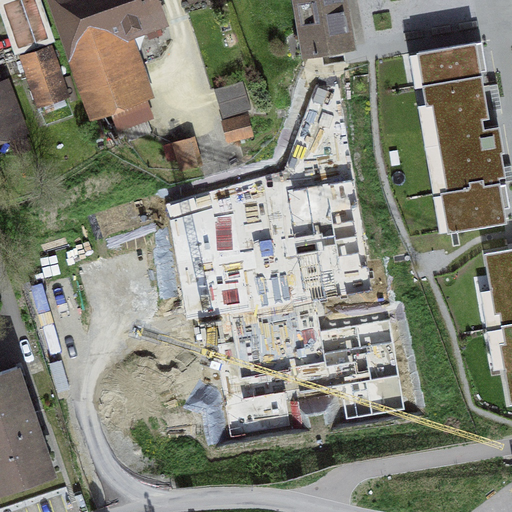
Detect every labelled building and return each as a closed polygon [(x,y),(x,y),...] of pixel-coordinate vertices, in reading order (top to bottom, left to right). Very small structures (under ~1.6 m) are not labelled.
[(153,0),(44,0),(86,124),(154,102),(134,41),(164,31),(153,0)] [(297,0),(305,45),(342,39),(335,0),(297,0)] [(475,43),(421,52),(451,228),(505,219),(475,43)] [(52,51),(20,61),(36,112),(68,102),(52,51)] [(7,83),(0,84),(0,146),(26,137),(7,83)] [(242,86),(215,96),(224,123),(252,113),(242,86)] [(247,119),(222,127),(228,149),(254,141),(247,119)] [(191,142),(171,150),(181,177),(201,170),(191,142)] [(511,251),(488,255),(511,398),(511,251)] [(11,357),(0,360),(0,484),(50,466),(11,357)]
